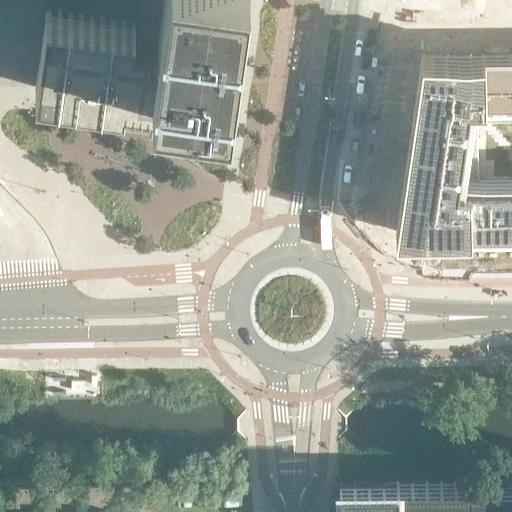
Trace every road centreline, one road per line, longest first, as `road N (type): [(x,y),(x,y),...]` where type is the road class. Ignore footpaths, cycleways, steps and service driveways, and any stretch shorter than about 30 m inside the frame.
road 1 (tertiary): [(320,263),(354,0)]
road 2 (tertiary): [(325,0),(284,254)]
road 3 (tertiary): [(38,322),(234,317)]
road 4 (tertiary): [(346,311),(511,316)]
road 5 (unclassified): [(294,511),(293,364)]
